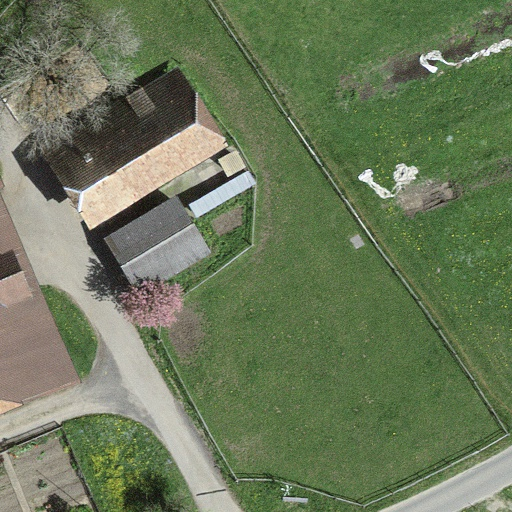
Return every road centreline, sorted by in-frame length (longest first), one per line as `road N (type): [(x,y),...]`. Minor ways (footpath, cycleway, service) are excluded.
road 1 (track): [(0,148),(204,511)]
road 2 (unclassified): [(511,452),(405,511)]
